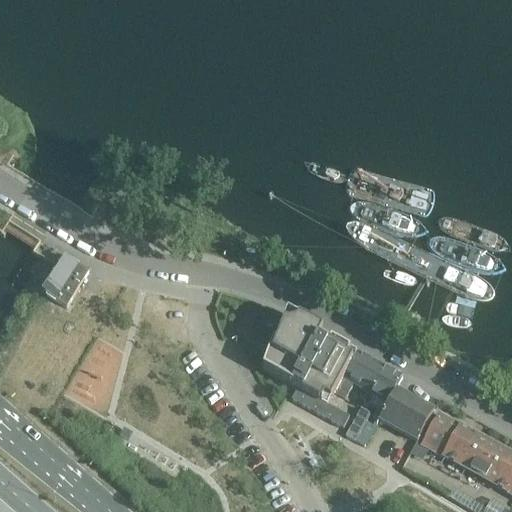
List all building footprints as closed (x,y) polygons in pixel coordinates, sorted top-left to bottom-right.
[(67,310),(89,274),(69,261),(47,297),(67,310)] [(249,310),(245,317),(253,322),(257,315),(249,310)] [(245,317),(241,325),(249,329),(253,322),(245,317)] [(291,402),(321,419),(328,408),(327,407),(355,358),(348,355),(350,352),(330,341),(330,342),(321,337),(322,336),(298,323),(297,324),(289,326),(288,326),(272,355),(269,354),(262,372),(297,391),(291,402)] [(241,325),(237,332),(245,336),(249,329),(241,325)] [(363,402),(366,404),(385,370),(357,354),(334,395),(345,401),(353,387),(367,394),(363,402)] [(388,405),(395,393),(402,379),(385,370),(366,404),(370,406),(374,398),(388,405)] [(379,423),(419,445),(423,436),(422,436),(434,414),(395,393),(385,412),(379,422),(379,423)] [(328,408),(321,419),(343,431),(349,420),(328,408)] [(374,419),(379,422),(385,412),(379,409),(374,419)] [(422,449),(450,464),(467,433),(439,417),(427,439),(423,436),(419,445),(422,448),(422,449)] [(450,464),(477,479),(494,448),(467,433),(450,464)] [(477,479),(504,494),(511,480),(511,457),(494,448),(477,479)]
